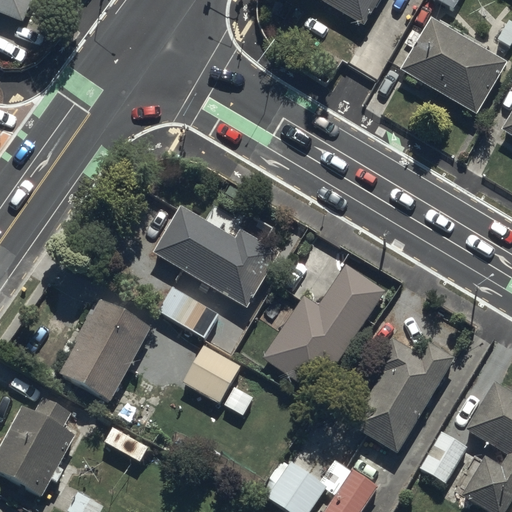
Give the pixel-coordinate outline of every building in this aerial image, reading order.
[(0,0),(0,21),(25,32),(37,0),(0,0)] [(318,0),(317,3),(368,33),(387,0),(318,0)] [(434,0),(456,13),(463,0),(434,0)] [(401,76),(476,120),(508,68),(433,24),(401,76)] [(511,118),(501,136),(511,142),(511,118)] [(181,217),(154,262),(247,318),(280,263),(242,240),(237,250),(181,217)] [(304,304),(263,365),(317,401),(384,301),(344,274),(318,313),(304,304)] [(218,322),(172,295),(158,318),(205,346),(218,322)] [(101,309),(61,383),(113,410),(152,337),(101,309)] [(352,433),(398,461),(457,367),(429,350),(421,364),(394,347),(376,376),(384,381),(352,433)] [(205,353),(183,390),(220,411),(241,373),(205,353)] [(511,511),(511,400),(495,391),(467,439),(509,464),(501,476),(485,467),(463,503),(478,511),(511,511)] [(23,416),(0,458),(0,484),(42,507),(52,488),(59,491),(65,480),(59,477),(76,446),(63,439),(71,425),(42,409),(34,422),(23,416)] [(442,440),(421,475),(447,491),(468,456),(442,440)] [(314,511),(326,494),(319,489),(290,469),(288,473),(280,467),(251,509),(254,511),(314,511)] [(319,489),(326,494),(337,502),(330,511),(366,511),(378,496),(335,467),(319,489)]
